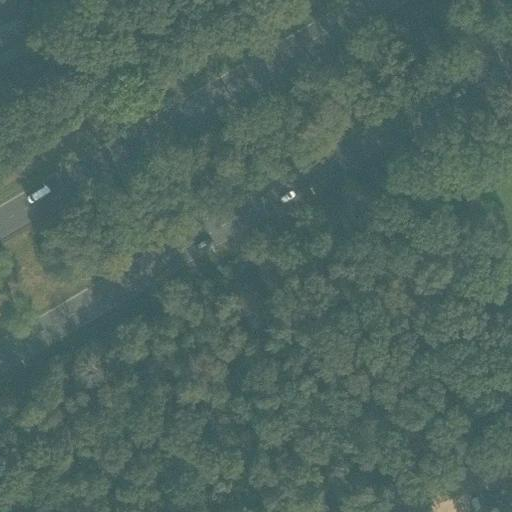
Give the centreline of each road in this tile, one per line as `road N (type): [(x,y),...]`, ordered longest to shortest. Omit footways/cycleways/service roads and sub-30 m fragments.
road 1 (primary): [(0,367),(511,60)]
road 2 (primary): [(389,0),(0,223)]
road 3 (unclassified): [(373,511),(511,460)]
